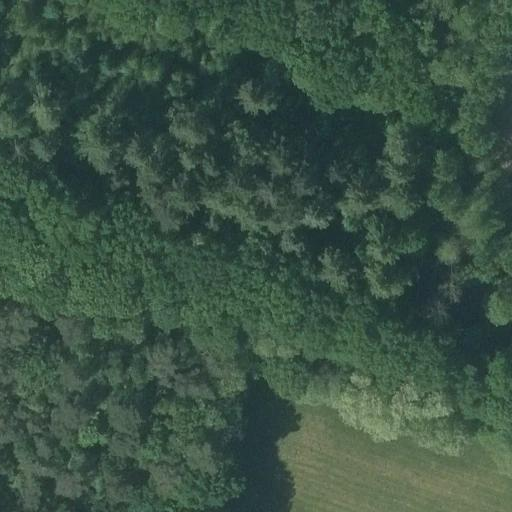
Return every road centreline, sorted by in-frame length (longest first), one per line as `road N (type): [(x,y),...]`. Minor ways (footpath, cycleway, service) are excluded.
road 1 (track): [(0,146),(511,333)]
road 2 (track): [(0,212),(511,391)]
